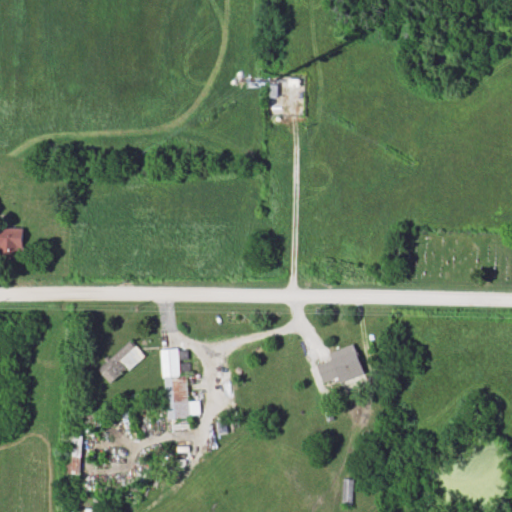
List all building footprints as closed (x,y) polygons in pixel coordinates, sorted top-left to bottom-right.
[(21,239),(0,238),(0,260),(21,260),(21,239)] [(97,370),(109,385),(144,358),(132,342),(97,370)] [(327,354),(329,360),(315,365),(323,387),(362,374),(353,346),(327,354)] [(189,420),(187,376),(179,376),(178,350),(162,351),(165,421),(189,420)] [(80,436),(66,436),(66,475),(80,475),(80,436)] [(352,481),(343,481),(343,507),(352,507),(352,481)]
